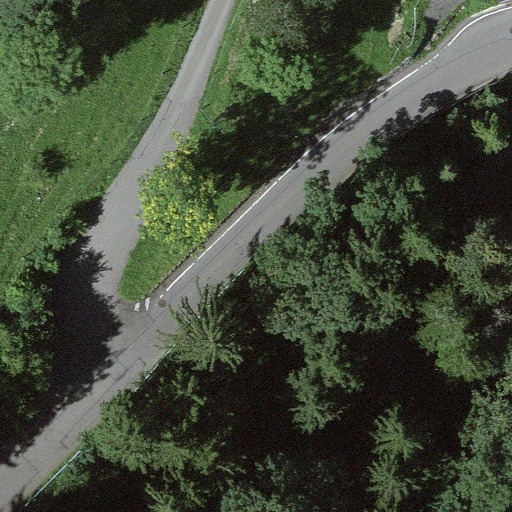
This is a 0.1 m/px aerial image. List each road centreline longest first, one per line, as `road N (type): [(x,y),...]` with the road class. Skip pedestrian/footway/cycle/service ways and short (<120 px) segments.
road 1 (unclassified): [(0,492),(351,152),(435,85),(511,47)]
road 2 (track): [(234,0),(188,116),(101,280),(100,322),(130,367)]
road 3 (track): [(511,176),(447,228),(359,511)]
